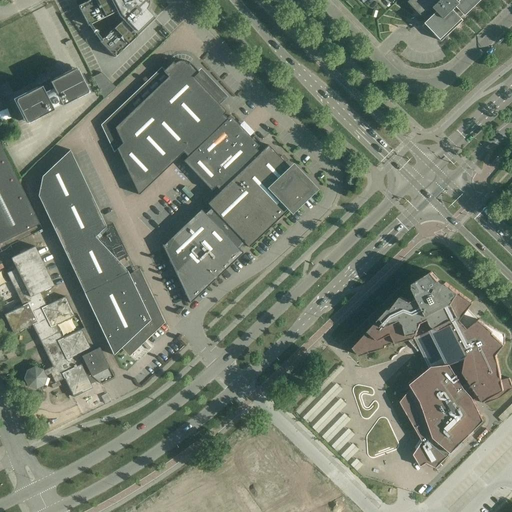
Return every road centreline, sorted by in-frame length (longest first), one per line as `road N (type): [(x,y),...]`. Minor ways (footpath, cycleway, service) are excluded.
road 1 (unclassified): [(193,333),(202,307),(325,205),(334,178),(199,22)]
road 2 (unclassified): [(193,333),(174,323),(84,131),(199,22)]
road 3 (tertiary): [(414,182),(218,364)]
road 4 (tertiary): [(239,384),(430,197)]
road 5 (secondary): [(237,0),(414,182)]
road 6 (unclassified): [(511,22),(449,80),(422,88),(395,77),(321,0)]
road 7 (secondary): [(431,166),(258,0)]
road 8 (tertiary): [(52,511),(161,448),(239,384)]
road 9 (tertiary): [(218,364),(114,447),(35,488)]
road 10 (residential): [(239,384),(368,511)]
road 11 (unknown): [(50,396),(124,356),(170,313)]
road 12 (residential): [(433,506),(511,421)]
